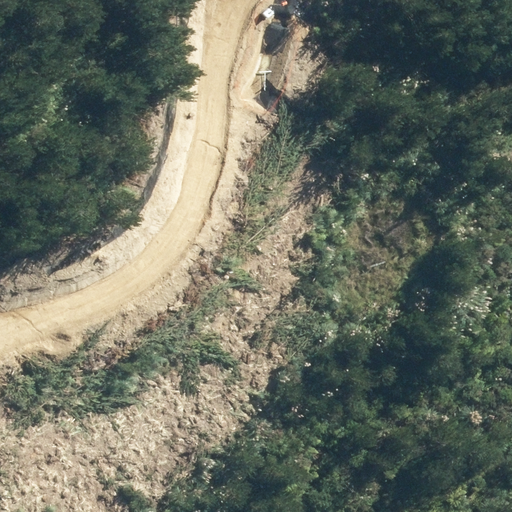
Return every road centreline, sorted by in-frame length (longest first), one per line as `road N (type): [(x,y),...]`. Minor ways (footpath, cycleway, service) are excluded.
road 1 (trunk): [(318,0),(190,159),(0,354)]
road 2 (trunk): [(0,283),(99,188),(258,0)]
